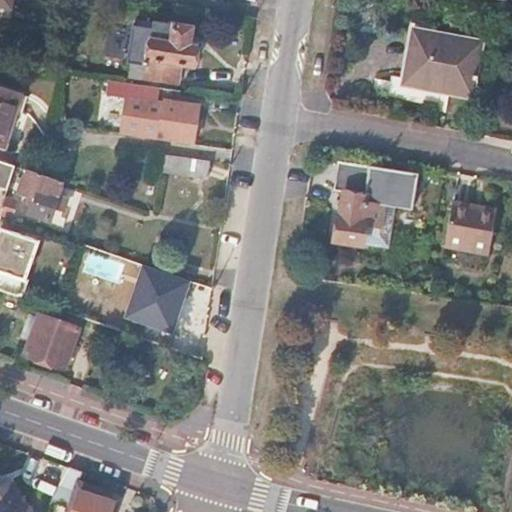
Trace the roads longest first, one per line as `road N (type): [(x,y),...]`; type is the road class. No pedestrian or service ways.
road 1 (residential): [(279,121),(223,483)]
road 2 (residential): [(0,406),(223,483)]
road 3 (residential): [(279,121),(511,162)]
road 4 (residential): [(223,483),(344,511)]
road 5 (residential): [(296,0),(279,121)]
